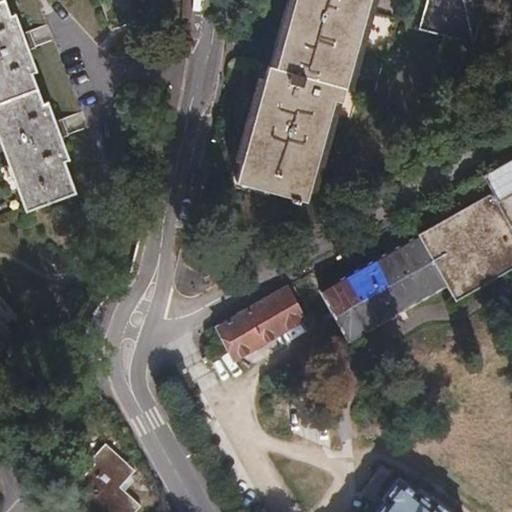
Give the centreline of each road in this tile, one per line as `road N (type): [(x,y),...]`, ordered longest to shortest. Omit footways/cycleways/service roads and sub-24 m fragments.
road 1 (unclassified): [(160,324),(511,130)]
road 2 (tertiary): [(159,260),(202,0)]
